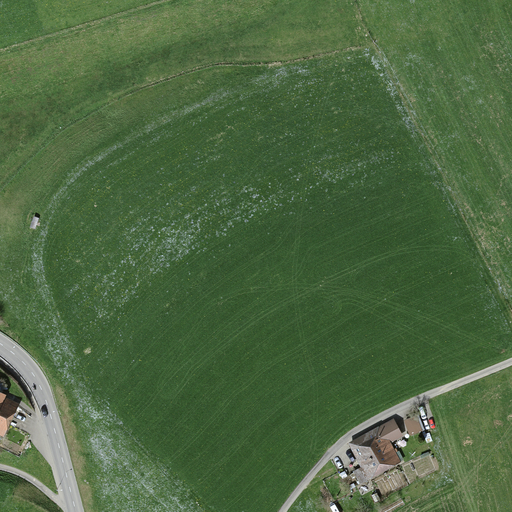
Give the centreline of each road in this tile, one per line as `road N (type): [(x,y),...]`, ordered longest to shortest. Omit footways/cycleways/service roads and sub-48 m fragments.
road 1 (unclassified): [(511,362),(370,421),(319,463),(282,511)]
road 2 (primary): [(73,502),(41,388),(0,343)]
